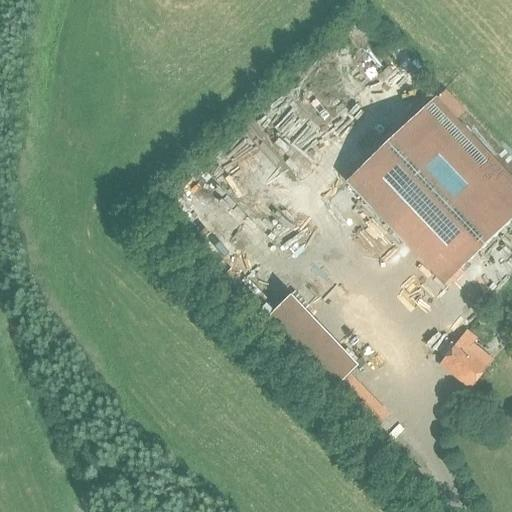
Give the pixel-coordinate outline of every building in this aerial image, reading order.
[(511,174),(437,96),(348,182),(444,284),(511,218),(511,174)] [(281,123),(292,137),(313,120),(301,106),(281,123)] [(366,222),(372,210),(356,202),(350,213),(366,222)] [(510,260),(511,256),(511,239),(509,237),(498,252),(510,260)] [(272,315),(337,386),(364,362),(299,290),(272,315)] [(471,384),(485,366),(468,353),(454,371),(471,384)]
